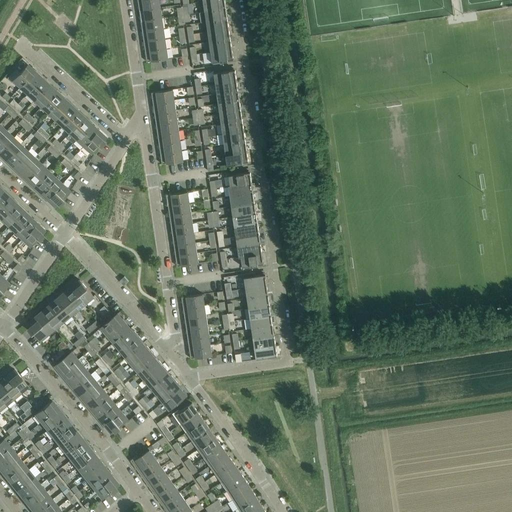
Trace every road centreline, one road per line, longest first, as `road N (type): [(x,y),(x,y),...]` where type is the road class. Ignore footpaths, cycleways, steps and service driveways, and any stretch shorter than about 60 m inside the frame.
road 1 (residential): [(190,377),(288,363),(236,0)]
road 2 (residential): [(167,349),(174,338),(143,115)]
road 3 (residential): [(138,493),(5,323)]
road 4 (residential): [(281,511),(190,377)]
road 5 (residential): [(167,349),(64,233)]
road 6 (residential): [(125,139),(18,40)]
